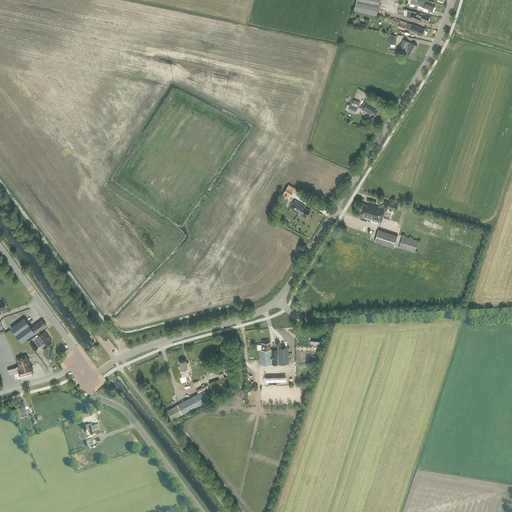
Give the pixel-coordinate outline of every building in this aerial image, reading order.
[(357,0),(355,9),(377,15),(380,0),(357,0)] [(433,11),(435,5),(421,0),(420,0),(419,5),(423,7),(424,7),(429,10),(433,11)] [(428,22),(430,18),(426,16),(426,15),(420,13),(419,13),(407,10),(407,17),(419,22),(420,19),(422,20),(423,19),(428,22)] [(407,23),(401,20),(400,22),(396,21),(395,25),(399,26),(398,27),(404,30),(407,23)] [(411,31),(422,36),(425,29),(414,24),(413,25),(411,24),(408,23),(405,28),(411,31)] [(396,45),(397,36),(391,35),(391,38),(389,38),(389,43),(390,43),(390,44),(396,45)] [(412,44),(404,39),(401,46),(409,50),(407,53),(412,55),(417,46),(413,43),(412,44)] [(360,102),(354,100),(352,105),(350,104),(349,105),(347,104),(345,109),(348,110),(347,111),(355,114),(360,102)] [(375,116),(380,109),(375,107),(376,106),(366,100),(361,108),(370,114),(369,115),(368,114),(367,116),(370,118),(371,116),(372,114),(375,116)] [(290,196),(293,191),(287,188),(284,193),(290,196)] [(291,206),(289,209),(299,215),(300,214),(305,217),(310,211),(304,207),(305,206),(295,200),(293,204),(292,203),(290,206),(291,206)] [(396,211),(398,205),(382,200),(380,206),(396,211)] [(368,205),(363,204),(360,213),(365,215),(365,217),(381,222),(386,209),(369,204),(368,205)] [(394,248),(398,236),(379,229),(375,242),(394,248)] [(403,236),(399,247),(415,253),(419,241),(403,236)] [(32,330),(24,318),(11,328),(21,343),(36,332),(46,325),(42,320),(32,327),(34,329),(32,330)] [(52,341),(45,331),(40,335),(40,336),(37,338),(40,343),(43,341),(47,345),(52,341)] [(38,348),(33,341),(29,344),(34,351),(38,348)] [(270,348),(270,343),(261,343),(261,350),(259,350),(260,365),(278,364),(288,363),(288,348),(270,348)] [(17,367),(7,369),(9,375),(19,372),(20,375),(32,372),(33,371),(32,369),(31,366),(30,366),(28,359),(27,359),(26,356),(17,359),(19,366),(17,367)] [(180,378),(181,382),(187,381),(185,376),(189,375),(188,371),(190,370),(189,365),(187,365),(186,360),(179,362),(183,377),(180,378)] [(272,382),(284,381),(283,372),(272,372),(272,382)] [(228,388),(228,387),(225,377),(209,383),(213,393),(228,388)] [(204,391),(167,411),(171,419),(196,406),(197,408),(203,405),(202,403),(208,399),(204,391)] [(27,418),(26,414),(22,401),(14,404),(18,417),(19,420),(27,418)] [(91,427),(90,424),(85,426),(87,432),(91,431),(93,436),(96,435),(97,436),(98,436),(99,436),(100,435),(100,434),(99,431),(97,425),(91,427)] [(88,448),(96,445),(94,439),(86,442),(88,448)]
